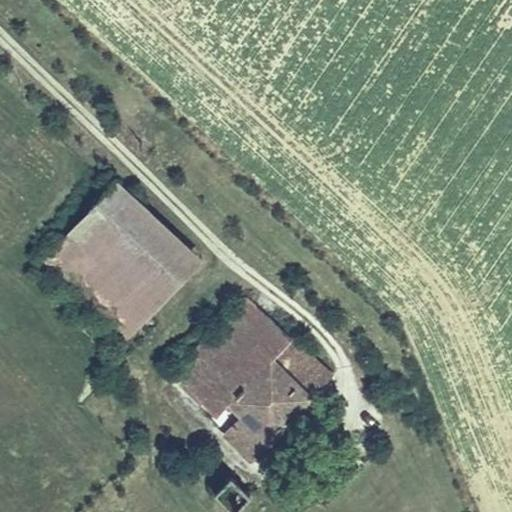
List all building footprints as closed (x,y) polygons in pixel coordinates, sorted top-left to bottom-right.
[(61,239),(83,259),(137,201),(115,181),(61,239)] [(66,278),(126,333),(197,256),(137,201),(83,259),(66,278)] [(66,278),(83,259),(61,239),(44,257),(66,278)] [(251,458),(331,375),(248,297),(205,339),(223,356),(193,387),(220,411),(234,397),(247,410),(234,424),(226,433),(251,458)] [(174,370),(193,387),(223,356),(205,339),(174,370)] [(220,411),(234,424),(247,410),(234,397),(220,411)] [(240,511),(255,494),(235,475),(219,492),(240,511)]
